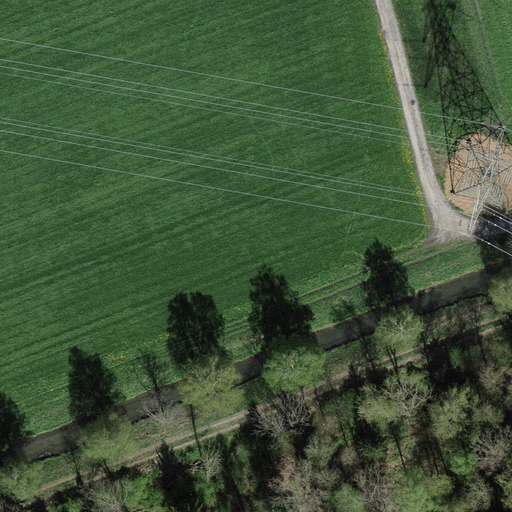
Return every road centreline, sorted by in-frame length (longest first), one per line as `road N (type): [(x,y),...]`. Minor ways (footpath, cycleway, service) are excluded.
road 1 (track): [(4,511),(511,320)]
road 2 (track): [(383,0),(443,247),(511,221)]
